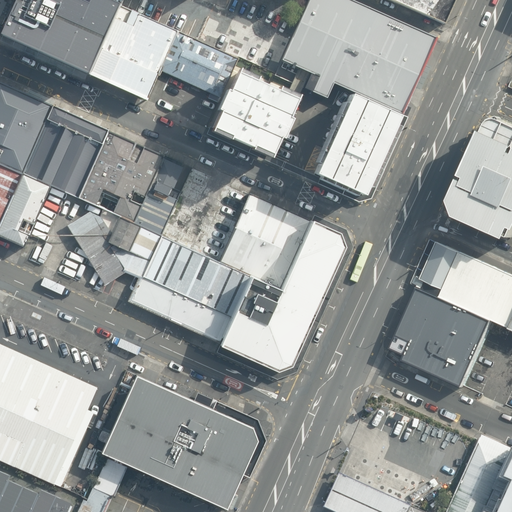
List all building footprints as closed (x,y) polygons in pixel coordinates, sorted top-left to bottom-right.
[(0,0),(0,18),(8,0),(0,0)] [(91,82),(123,10),(115,7),(100,0),(19,0),(2,42),(91,82)] [(344,0),(309,0),(289,40),(280,61),(311,75),(304,91),(326,101),(333,86),(351,93),(400,116),(435,40),(344,0)] [(382,0),(443,27),(454,0),(382,0)] [(225,11),(215,6),(200,41),(237,58),(272,74),(289,40),(225,11)] [(181,32),(125,7),(123,10),(91,82),(93,83),(147,106),(149,101),(162,72),(181,32)] [(200,41),(181,32),(162,72),(208,94),(206,98),(216,103),(237,58),(200,41)] [(297,102),(238,76),(209,139),(269,166),(270,163),(297,102)] [(54,107),(0,83),(0,164),(24,175),(54,107)] [(362,202),(400,116),(351,93),(344,109),(313,181),(362,202)] [(109,133),(54,107),(24,175),(50,185),(80,197),(109,133)] [(511,127),(501,122),(487,125),(452,204),(458,220),(508,243),(511,240),(511,127)] [(163,158),(109,133),(80,197),(101,208),(132,223),(147,193),(163,158)] [(163,158),(147,193),(168,202),(184,167),(163,158)] [(0,230),(24,175),(0,164),(0,230)] [(0,234),(25,246),(50,185),(24,175),(0,230),(0,234)] [(168,202),(147,193),(132,223),(162,236),(175,205),(168,202)] [(251,196),(221,262),(281,289),(312,221),(251,196)] [(132,223),(101,208),(100,215),(89,211),(69,225),(104,285),(125,274),(139,280),(162,236),(132,223)] [(342,233),(312,221),(281,289),(267,323),(237,308),(218,342),(280,371),(294,366),(347,247),(342,233)] [(221,262),(162,236),(139,280),(128,303),(218,342),(237,308),(267,323),(281,289),(221,262)] [(508,328),(511,318),(511,274),(430,239),(410,284),(417,288),(492,321),(508,328)] [(462,387),(492,321),(417,288),(395,337),(402,339),(397,351),(404,354),(402,361),(462,387)] [(98,387),(0,343),(0,459),(61,486),(95,412),(88,409),(98,387)] [(254,429),(137,375),(101,453),(107,455),(128,465),(226,510),(259,440),(254,429)] [(485,511),(511,453),(511,450),(480,435),(478,439),(445,511),(485,511)] [(511,511),(511,453),(485,511),(511,511)] [(128,465),(107,455),(87,500),(84,499),(77,511),(147,511),(114,497),(128,465)] [(0,511),(67,511),(72,502),(41,489),(39,493),(10,480),(12,475),(0,469),(0,511)] [(407,511),(409,507),(337,474),(323,508),(331,511),(407,511)]
